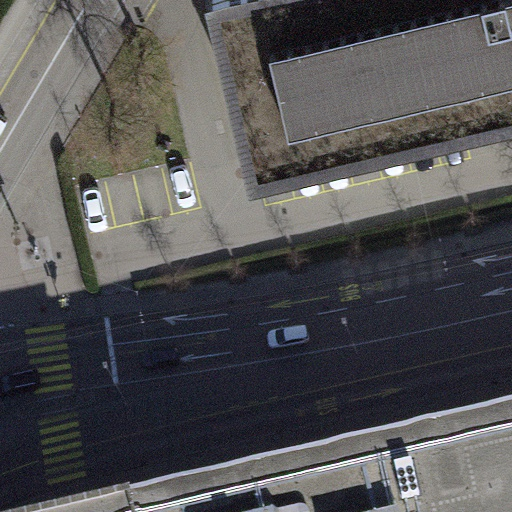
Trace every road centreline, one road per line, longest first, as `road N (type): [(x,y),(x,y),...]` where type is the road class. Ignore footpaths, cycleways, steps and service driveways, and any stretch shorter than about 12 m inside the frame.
road 1 (primary): [(0,416),(511,306)]
road 2 (secondary): [(0,142),(83,0)]
